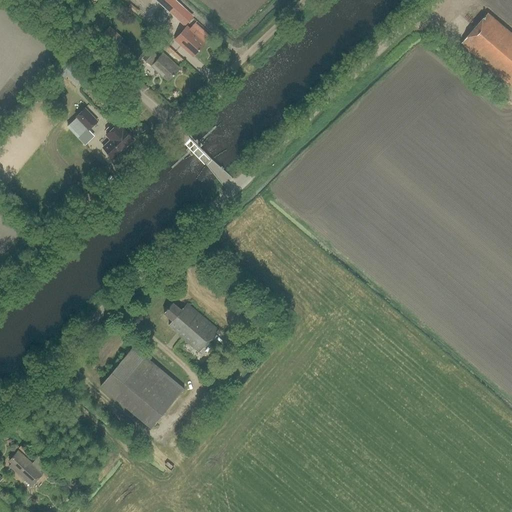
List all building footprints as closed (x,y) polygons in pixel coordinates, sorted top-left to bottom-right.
[(154,0),(185,27),(194,17),(174,0),(154,0)] [(137,9),(131,4),(128,7),(134,13),(137,9)] [(511,86),(511,34),(487,13),(461,44),(511,86)] [(93,40),(116,59),(124,50),(118,45),(121,42),(104,27),(93,40)] [(187,27),(175,40),(193,57),(196,54),(203,47),(202,47),(206,44),(187,27)] [(151,50),(143,59),(167,82),(170,79),(171,80),(177,72),(179,69),(162,53),(158,57),(151,50)] [(79,86),(85,78),(70,65),(64,73),(79,86)] [(85,109),(76,117),(89,130),(98,122),(85,109)] [(119,124),(113,129),(111,128),(109,128),(106,131),(106,133),(108,135),(107,136),(111,140),(103,148),(113,158),(120,151),(121,151),(133,139),(124,129),(123,129),(119,124)] [(191,149),(188,152),(192,156),(203,146),(199,141),(197,144),(191,149)] [(200,353),(219,330),(188,303),(182,310),(173,303),(164,314),(173,321),(169,324),(179,332),(177,334),(200,353)] [(151,428),(184,389),(134,346),(101,386),(151,428)] [(32,486),(43,474),(19,451),(10,461),(13,463),(10,466),(32,486)]
